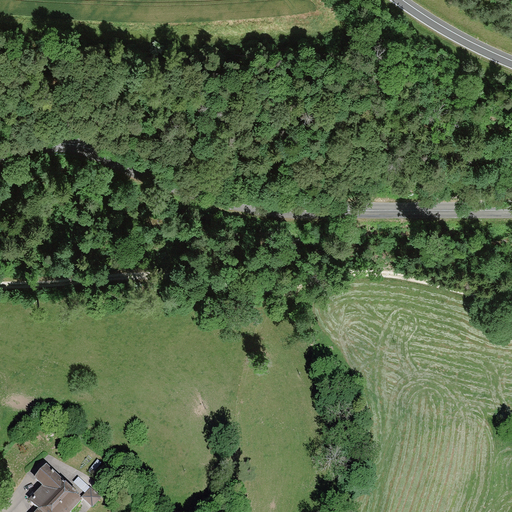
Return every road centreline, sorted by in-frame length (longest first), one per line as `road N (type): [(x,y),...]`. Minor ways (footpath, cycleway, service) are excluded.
road 1 (tertiary): [(0,158),(73,139),(194,197),(511,210)]
road 2 (track): [(0,293),(120,285),(245,294),(401,275),(511,295)]
road 3 (secondary): [(397,0),(511,63)]
